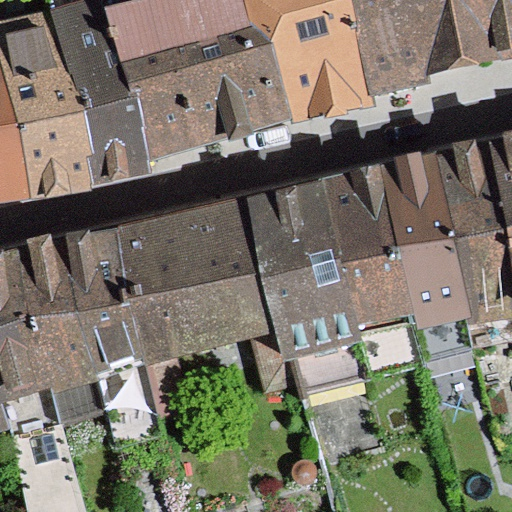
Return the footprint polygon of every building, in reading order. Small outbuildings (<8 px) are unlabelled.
[(143,156),(101,0),(46,0),(53,24),(57,23),(91,180),(146,168),(143,156)] [(101,0),(143,156),(281,116),(249,0),(173,0),(162,2),(161,0),(101,0)] [(373,97),(374,96),(352,0),(249,0),(281,116),(373,97)] [(417,85),(414,70),(459,61),(448,0),(352,0),(374,96),(417,85)] [(511,0),(448,0),(459,61),(511,51),(511,0)] [(0,74),(27,189),(91,180),(57,23),(53,24),(0,35),(0,74)] [(0,194),(27,190),(27,189),(0,74),(0,194)] [(511,149),(494,154),(511,256),(511,149)] [(467,313),(468,318),(511,307),(511,256),(494,154),(438,165),(467,313)] [(415,325),(467,313),(438,165),(380,178),(413,326),(415,325)] [(380,178),(322,191),(354,339),(356,338),(369,378),(425,364),(415,325),(413,326),(380,178)] [(287,356),(291,355),(299,382),(304,400),(370,381),(369,378),(356,338),(354,339),(322,191),(254,207),(287,356)] [(184,224),(121,238),(144,355),(250,327),(267,391),(299,382),(291,355),(287,356),(254,207),(184,224)] [(121,238),(68,248),(107,412),(116,447),(161,434),(142,355),(144,355),(121,238)] [(20,260),(62,427),(107,412),(68,248),(20,260)] [(0,264),(0,400),(6,425),(4,426),(26,511),(85,511),(62,427),(20,260),(0,264)]
